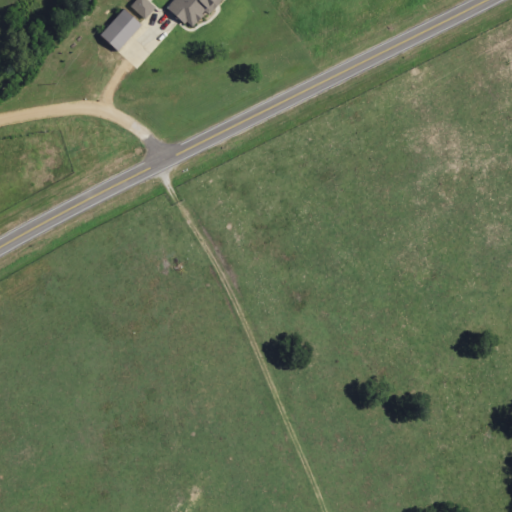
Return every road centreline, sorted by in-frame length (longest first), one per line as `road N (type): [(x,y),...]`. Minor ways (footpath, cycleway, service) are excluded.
road 1 (tertiary): [(0,252),(492,0)]
road 2 (residential): [(0,121),(99,107),(136,122),(166,163)]
